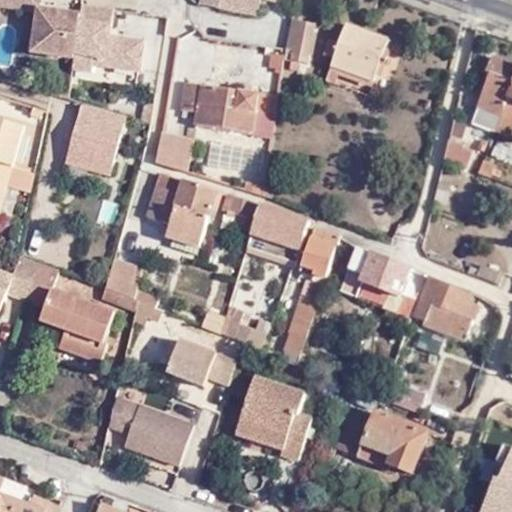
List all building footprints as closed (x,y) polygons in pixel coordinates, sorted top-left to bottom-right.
[(0,0),(0,6),(39,12),(41,0),(0,0)] [(223,0),(256,0),(262,1),(275,4),(275,0),(202,0),(201,7),(221,11),(223,0)] [(259,18),(262,1),(256,0),(223,0),(221,11),(259,18)] [(75,58),(73,71),(91,74),(93,65),(141,72),(145,43),(112,38),(116,10),(83,5),(82,13),(75,58)] [(82,13),(40,8),(34,53),(75,58),(82,13)] [(294,24),(288,63),(309,66),(316,28),(294,24)] [(336,60),(333,68),(375,84),(390,42),(348,26),(341,45),(332,42),(326,57),(336,60)] [(261,48),(286,53),(290,35),(264,31),(261,48)] [(283,71),(285,57),(273,55),(270,68),(283,71)] [(509,100),(511,93),(511,65),(492,58),(486,73),(489,75),(477,107),(479,108),(472,124),(491,132),(497,116),(502,117),(503,113),(509,100)] [(257,108),(259,95),(241,92),(239,98),(221,95),(222,90),(186,83),(181,109),(197,112),(195,124),(252,134),(257,108)] [(261,115),(276,119),(279,95),(260,92),(259,95),(257,108),(262,109),(261,115)] [(511,101),(509,100),(503,113),(511,116),(511,101)] [(111,174),(127,118),(85,104),(65,163),(111,174)] [(149,125),(152,106),(142,104),(139,122),(149,125)] [(511,116),(503,113),(502,117),(496,134),(511,138),(511,116)] [(467,126),(454,121),(450,136),(462,141),(467,126)] [(0,214),(29,133),(0,123),(0,214)] [(196,143),(160,134),(155,162),(190,173),(196,143)] [(463,146),(448,141),(444,162),(457,166),(467,170),(473,152),(462,148),(463,146)] [(497,166),(484,162),(479,174),(492,178),(497,166)] [(452,172),(442,170),(437,187),(435,194),(433,203),(446,206),(451,185),(449,185),(452,172)] [(173,179),(160,174),(147,218),(159,222),(173,179)] [(172,223),(204,233),(218,193),(173,179),(159,222),(172,226),(172,223)] [(245,182),(242,191),(262,197),(264,188),(245,182)] [(256,221),(261,207),(226,196),(222,213),(256,221)] [(261,207),(256,221),(247,247),(295,266),(309,227),(310,223),(261,207)] [(201,242),(204,233),(172,223),(172,226),(170,232),(201,242)] [(310,290),(322,294),(340,239),(315,229),(301,268),(318,273),(316,281),(312,281),(310,290)] [(201,242),(170,232),(168,238),(199,249),(201,242)] [(411,271),(358,249),(340,292),(357,300),(363,285),(399,299),(411,271)] [(252,252),(247,250),(244,257),(243,264),(248,265),(252,252)] [(50,291),(57,274),(18,260),(12,278),(0,273),(0,310),(5,297),(43,311),(39,324),(65,333),(59,352),(101,367),(109,347),(105,346),(117,315),(50,291)] [(105,290),(117,294),(135,301),(142,269),(114,261),(105,290)] [(481,267),(478,278),(499,286),(503,276),(481,267)] [(473,297),(430,279),(414,317),(427,322),(427,321),(469,336),(474,322),(473,321),(477,310),(469,307),(473,297)] [(310,290),(288,359),(300,364),(322,294),(310,290)] [(133,310),(135,301),(117,294),(114,303),(133,310)] [(203,327),(221,334),(226,318),(209,311),(203,327)] [(247,344),(265,351),(271,335),(226,318),(221,334),(241,342),(247,344)] [(204,379),(228,387),(235,364),(176,342),(164,374),(200,388),(204,379)] [(283,440),(280,449),(279,455),(294,460),(307,421),(295,416),(302,396),(251,378),(236,424),(283,440)] [(340,387),(325,381),(318,401),(328,405),(329,401),(335,403),(340,387)] [(426,395),(387,382),(381,399),(419,413),(426,395)] [(108,429),(114,431),(123,403),(114,400),(108,429)] [(123,403),(114,431),(128,436),(123,449),(178,468),(193,428),(123,403)] [(349,408),(337,442),(341,443),(338,449),(358,457),(357,460),(389,472),(391,466),(413,474),(428,435),(375,413),(373,417),(349,408)] [(233,434),(280,449),(283,440),(236,424),(233,434)] [(511,511),(511,449),(507,448),(484,511),(511,511)] [(0,475),(0,494),(28,504),(31,496),(35,498),(38,489),(0,475)] [(0,511),(57,511),(59,506),(35,498),(31,496),(28,504),(0,494),(0,511)] [(125,511),(100,502),(96,511),(125,511)]
